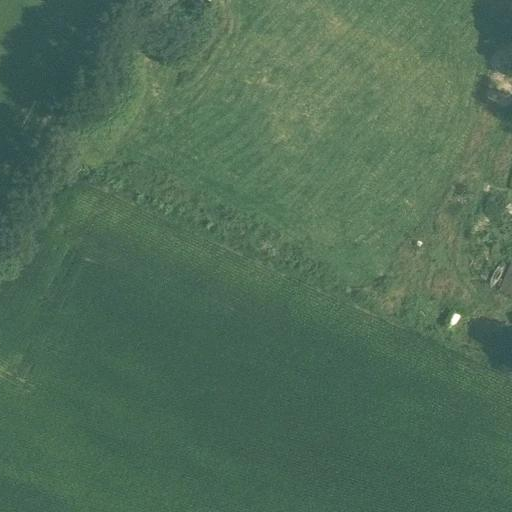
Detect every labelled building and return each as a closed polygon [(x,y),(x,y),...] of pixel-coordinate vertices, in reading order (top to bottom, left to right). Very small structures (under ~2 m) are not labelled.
[(336,0),(336,3),(369,16),(371,17),(378,0),(336,0)] [(336,3),(327,24),(360,37),(363,38),(371,17),(369,16),(336,3)] [(448,35),(439,54),(473,70),(482,50),(448,35)] [(302,59),(285,97),(305,106),(310,93),(322,99),(343,52),(329,46),(319,66),(302,59)] [(343,52),(322,99),(334,104),(329,117),(348,125),(365,87),(347,79),(357,58),(343,52)] [(439,54),(431,72),(465,88),(473,70),(439,54)] [(431,72),(422,91),(457,106),(465,88),(431,72)] [(422,91),(414,110),(448,125),(457,106),(422,91)] [(414,110),(405,129),(439,144),(448,125),(414,110)] [(268,170),(253,203),(266,209),(268,206),(291,216),(310,171),(287,162),(281,175),(268,170)] [(310,171),(291,216),(315,226),(313,229),(326,235),(341,201),(328,196),(334,181),(310,171)] [(343,213),(332,236),(344,241),(343,243),(369,255),(388,211),(362,199),(354,218),(343,213)] [(369,255),(366,261),(404,277),(420,243),(406,236),(412,222),(388,211),(369,255)] [(440,234),(415,289),(439,300),(448,281),(466,289),(488,240),(467,231),(461,244),(440,234)]
